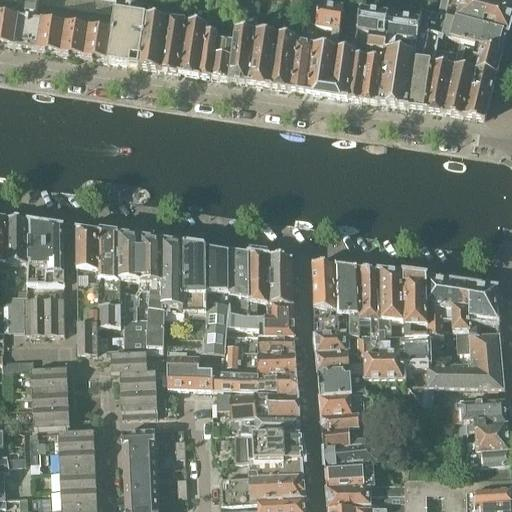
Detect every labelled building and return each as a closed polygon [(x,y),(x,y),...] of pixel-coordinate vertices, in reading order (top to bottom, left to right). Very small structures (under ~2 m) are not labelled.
[(115,14),(116,6),(74,0),(37,0),(37,3),(37,6),(114,18),(115,14)] [(113,36),(108,67),(139,72),(146,19),(141,18),(143,0),(131,0),(129,17),(115,14),(112,36),(113,36)] [(445,18),(446,15),(448,0),(441,0),(437,16),(445,18)] [(511,0),(459,0),(455,17),(446,15),(445,18),(508,37),(511,22),(511,0)] [(112,36),(41,25),(38,25),(34,24),(37,6),(37,3),(27,2),(23,24),(18,23),(0,20),(0,51),(14,53),(33,56),(35,56),(108,67),(113,36),(112,36)] [(339,41),(339,36),(345,9),(318,5),(315,28),(306,97),(347,103),(353,55),(356,55),(357,43),(339,41)] [(246,88),(253,35),(257,11),(247,10),(245,28),(238,27),(237,34),(236,34),(234,46),(228,85),(246,88)] [(179,78),(188,15),(173,12),(171,23),(146,19),(139,72),(178,77),(178,78),(179,78)] [(384,54),(383,63),(377,108),(384,109),(407,112),(425,34),(430,15),(420,13),(418,22),(360,13),(356,36),(369,38),(367,51),(384,54)] [(208,18),(188,15),(179,78),(199,81),(205,36),(206,36),(208,18)] [(503,56),(508,37),(445,18),(437,16),(430,15),(425,34),(433,36),(460,44),(480,50),(503,56)] [(297,38),(297,41),(289,94),(306,97),(315,28),(307,27),(305,40),(297,38)] [(425,34),(407,112),(425,115),(437,63),(426,61),(428,52),(430,52),(433,36),(425,34)] [(253,35),(246,88),(269,91),(277,38),(253,35)] [(205,36),(199,81),(210,82),(217,43),(218,37),(206,36),(205,36)] [(297,41),(277,38),(269,91),(289,94),(297,41)] [(437,63),(425,115),(441,117),(456,59),(446,57),(448,43),(442,41),(437,63)] [(228,85),(234,46),(217,43),(210,82),(228,85)] [(462,121),(475,74),(475,73),(480,50),(460,44),(459,47),(475,50),(471,65),(456,62),(456,59),(441,117),(442,117),(441,118),(462,121)] [(497,78),(503,56),(480,50),(475,73),(475,74),(497,78)] [(353,55),(347,103),(361,105),(367,61),(355,59),(356,55),(353,55)] [(367,61),(361,105),(377,108),(383,63),(367,61)] [(484,124),(497,78),(475,74),(462,121),(463,121),(484,124)] [(28,227),(7,223),(6,267),(27,269),(28,269),(28,227)] [(63,232),(28,227),(28,269),(27,269),(27,290),(64,289),(63,232)] [(99,277),(99,237),(77,234),(77,273),(78,328),(97,328),(98,328),(98,310),(99,277)] [(120,240),(99,237),(99,277),(98,310),(119,313),(119,297),(120,240)] [(120,240),(119,297),(125,297),(125,290),(129,289),(129,285),(139,286),(139,243),(120,240)] [(183,294),(182,249),(139,243),(139,286),(139,295),(150,295),(147,323),(137,324),(136,310),(139,307),(139,297),(125,297),(119,297),(119,313),(98,310),(98,328),(97,328),(97,332),(98,332),(121,332),(121,324),(123,324),(124,358),(147,357),(162,357),(163,323),(163,320),(166,320),(166,316),(184,316),(184,294),(183,294)] [(207,253),(182,249),(183,294),(184,294),(184,316),(166,316),(166,320),(163,320),(163,323),(204,324),(205,317),(204,316),(207,253)] [(228,320),(231,256),(207,253),(204,316),(205,317),(204,324),(203,339),(202,339),(201,359),(210,359),(225,359),(226,350),(227,333),(228,320)] [(249,258),(231,256),(228,320),(248,321),(249,258)] [(249,258),(248,321),(268,322),(268,318),(258,318),(258,306),(268,307),(268,261),(249,258)] [(292,269),(287,264),(268,261),(268,307),(268,318),(268,322),(248,321),(228,320),(227,333),(264,335),(263,342),(295,342),(292,269)] [(337,327),(337,271),(313,267),(316,336),(342,336),(342,328),(337,327)] [(359,274),(337,271),(337,327),(342,328),(342,336),(343,341),(360,343),(359,274)] [(383,362),(377,277),(359,274),(360,343),(360,358),(363,359),(383,362)] [(404,281),(377,277),(383,362),(363,359),(363,379),(363,387),(406,387),(406,385),(405,385),(405,374),(406,374),(404,281)] [(427,328),(425,284),(404,281),(406,374),(426,375),(429,370),(427,342),(427,337),(413,338),(413,328),(427,328)] [(469,342),(470,290),(425,284),(427,328),(427,337),(427,342),(444,342),(444,325),(452,325),(452,337),(461,337),(461,364),(470,363),(469,342)] [(470,290),(469,342),(481,341),(481,327),(499,326),(496,294),(470,290)] [(25,309),(26,336),(26,342),(45,341),(44,305),(25,306),(25,300),(16,300),(16,310),(25,309)] [(65,341),(64,305),(44,305),(45,341),(65,341)] [(25,309),(16,310),(9,310),(10,337),(26,336),(25,309)] [(163,323),(162,357),(167,357),(169,395),(214,395),(213,376),(210,376),(200,376),(200,363),(201,359),(202,339),(203,339),(204,324),(163,323)] [(98,353),(98,344),(98,332),(97,332),(97,328),(78,328),(78,361),(97,360),(97,366),(108,365),(107,359),(107,354),(106,354),(106,352),(98,353)] [(343,341),(342,336),(316,336),(316,340),(317,355),(337,354),(349,356),(360,358),(360,343),(343,341)] [(426,375),(425,393),(505,395),(500,340),(481,341),(469,342),(470,363),(467,368),(429,370),(426,375)] [(296,358),(295,342),(263,342),(242,343),(242,351),(242,357),(258,358),(296,358)] [(226,350),(225,359),(225,373),(242,374),(242,357),(242,351),(226,350)] [(349,367),(349,356),(337,354),(317,355),(318,378),(351,378),(351,380),(363,379),(363,359),(360,358),(360,367),(349,367)] [(147,357),(124,358),(111,359),(112,380),(120,379),(148,378),(147,357)] [(296,375),(296,358),(258,358),(242,357),(242,374),(296,375)] [(210,359),(201,359),(200,363),(200,376),(210,376),(210,359)] [(33,394),(68,393),(67,373),(34,375),(33,366),(8,367),(8,376),(32,375),(33,394)] [(242,377),(213,376),(214,395),(223,395),(250,394),(298,395),(296,375),(242,374),(242,377)] [(157,400),(156,377),(148,378),(120,379),(121,402),(157,400)] [(352,390),(351,380),(351,378),(318,378),(320,400),(365,399),(365,390),(352,390)] [(4,389),(4,402),(12,402),(12,388),(8,389),(4,389)] [(69,412),(68,393),(33,394),(33,414),(69,412)] [(256,422),(255,399),(246,399),(217,399),(217,408),(213,408),(213,421),(217,421),(217,416),(230,416),(230,424),(242,423),(256,422)] [(299,422),(298,400),(255,399),(256,422),(260,422),(260,412),(269,412),(270,422),(299,422)] [(365,399),(320,400),(321,420),(377,419),(373,400),(365,401),(365,399)] [(157,400),(121,402),(122,418),(134,417),(146,417),(157,416),(157,400)] [(482,408),(452,410),(452,409),(437,410),(437,420),(453,419),(454,428),(467,428),(467,426),(486,425),(486,430),(507,429),(506,406),(482,407),(482,408)] [(70,432),(69,412),(33,414),(34,433),(70,432)] [(377,419),(321,420),(324,453),(366,451),(366,448),(377,447),(378,430),(377,419)] [(260,422),(256,422),(242,423),(241,440),(251,439),(251,438),(300,437),(299,422),(270,422),(260,422)] [(467,428),(454,428),(455,443),(466,442),(468,442),(467,431),(467,428)] [(466,442),(466,456),(509,455),(507,429),(486,430),(467,431),(468,442),(466,442)] [(124,456),(156,455),(155,435),(123,436),(124,456)] [(59,457),(95,455),(94,436),(58,437),(59,457)] [(301,451),(300,437),(251,438),(251,439),(252,454),(301,451)] [(39,444),(30,444),(31,457),(39,456),(39,444)] [(185,454),(184,446),(176,447),(177,455),(185,454)] [(366,451),(324,453),(325,469),(373,467),(373,470),(400,469),(400,459),(376,460),(376,457),(384,456),(383,448),(377,447),(366,448),(366,451)] [(301,451),(252,454),(253,468),(301,465),(301,451)] [(185,463),(185,454),(177,455),(177,463),(185,463)] [(95,455),(59,457),(60,476),(96,474),(95,455)] [(157,475),(156,455),(124,456),(125,476),(157,475)] [(509,455),(466,456),(466,468),(467,473),(510,472),(509,467),(509,455)] [(40,469),(39,456),(31,457),(31,469),(40,469)] [(0,459),(0,482),(3,482),(3,476),(9,475),(9,471),(14,471),(13,462),(7,462),(7,459),(0,459)] [(26,471),(26,463),(13,462),(14,471),(26,471)] [(301,465),(253,468),(248,468),(249,481),(254,480),(257,483),(303,480),(302,468),(301,465)] [(375,490),(373,470),(373,467),(325,469),(327,492),(375,490)] [(511,484),(510,472),(467,473),(467,485),(511,484)] [(97,494),(96,474),(60,476),(61,495),(97,494)] [(157,475),(125,476),(126,496),(158,495),(157,475)] [(305,505),(303,480),(257,483),(254,480),(249,481),(249,484),(221,484),(222,511),(260,508),(305,505)] [(404,490),(403,490),(403,511),(425,511),(425,501),(433,501),(433,502),(437,502),(437,501),(444,501),(444,511),(463,511),(464,511),(463,497),(463,485),(423,485),(407,484),(407,485),(404,488),(404,490)] [(467,485),(463,485),(463,497),(511,493),(511,484),(467,485)] [(186,493),(186,485),(178,485),(178,493),(186,493)] [(403,511),(403,492),(403,490),(375,490),(327,492),(329,511),(348,511),(349,511),(403,511)] [(187,501),(186,493),(178,493),(179,502),(187,501)] [(511,508),(511,507),(511,493),(463,497),(464,511),(511,508)] [(97,511),(97,494),(61,495),(61,511),(97,511)] [(158,511),(158,495),(126,496),(126,511),(158,511)] [(41,511),(41,503),(33,504),(33,511),(41,511)]
